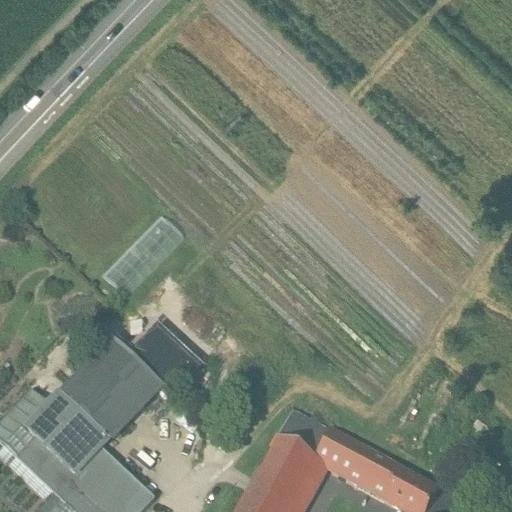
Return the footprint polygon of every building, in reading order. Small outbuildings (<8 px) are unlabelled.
[(129,365),(109,346),(48,411),(30,394),(0,426),(0,466),(44,508),(40,511),(53,511),(58,506),(64,511),(145,511),(153,505),(99,454),(156,392),(166,402),(191,376),(152,340),(129,365)] [(290,414),(274,443),(314,464),(328,434),(290,414)] [(429,511),(438,495),(328,434),(314,464),(402,511),(429,511)] [(287,511),(314,464),(274,443),(236,511),(287,511)] [(466,511),(467,511),(438,495),(429,511),(466,511)]
